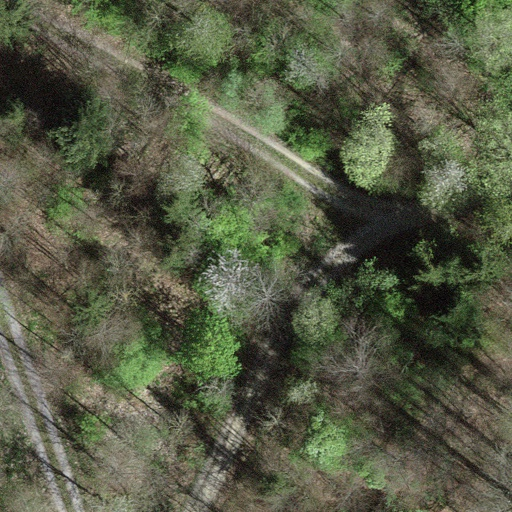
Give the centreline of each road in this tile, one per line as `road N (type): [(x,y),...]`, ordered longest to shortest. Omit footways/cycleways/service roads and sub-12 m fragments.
road 1 (track): [(0,9),(376,220),(511,185)]
road 2 (track): [(376,220),(309,283),(197,511)]
road 3 (track): [(0,317),(71,511)]
